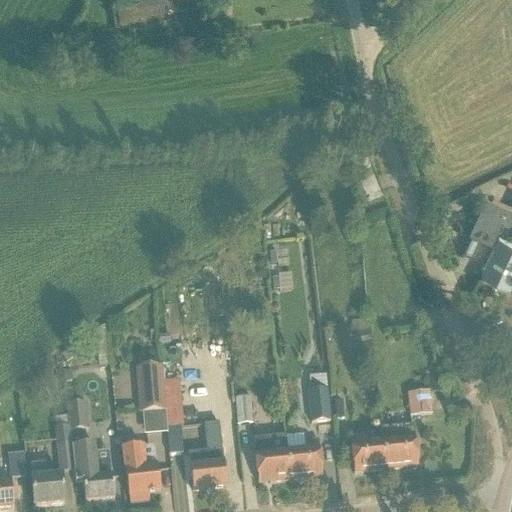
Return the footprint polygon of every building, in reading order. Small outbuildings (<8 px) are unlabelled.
[(115,0),(118,19),(114,20),(115,27),(169,19),(167,4),(197,0),(115,0)] [(511,209),(486,197),(469,233),(492,244),(502,223),(511,227),(511,209)] [(481,276),(508,288),(511,280),(511,243),(499,238),(481,276)] [(351,323),(353,344),(370,342),(368,321),(351,323)] [(169,345),(169,336),(158,337),(158,346),(169,345)] [(136,370),(139,416),(165,414),(164,399),(162,384),(161,368),(136,370)] [(179,382),(162,384),(164,399),(180,397),(179,382)] [(326,392),(306,394),(309,426),(329,424),(326,392)] [(406,396),(409,418),(432,416),(429,393),(406,396)] [(236,423),(236,427),(252,426),(249,399),(235,401),(236,423)] [(67,408),(70,434),(88,432),(85,406),(67,408)] [(211,411),(203,412),(204,423),(212,422),(211,411)] [(212,426),(203,427),(206,454),(205,454),(209,492),(226,490),(223,468),(219,436),(214,437),(212,426)] [(380,430),(382,442),(385,472),(417,469),(413,427),(380,430)] [(73,473),(70,447),(68,429),(54,431),(59,475),(73,473)] [(166,430),(168,457),(182,456),(180,429),(166,430)] [(385,472),(382,442),(364,444),(363,437),(349,438),(353,476),(385,472)] [(289,483),(286,454),(285,438),(252,441),(257,486),(289,483)] [(119,452),(122,452),(124,473),(125,473),(128,500),(129,500),(130,506),(148,504),(147,498),(160,497),(156,469),(143,471),(141,449),(138,450),(136,440),(118,442),(119,452)] [(304,452),(286,454),(289,483),(321,479),(317,442),(303,443),(304,452)] [(95,466),(94,455),(93,445),(70,447),(73,473),(75,485),(82,484),(84,505),(114,502),(111,480),(110,464),(95,466)] [(209,492),(205,454),(188,456),(192,493),(209,492)] [(7,457),(9,482),(25,481),(23,455),(7,457)] [(30,482),(33,510),(63,507),(60,479),(45,480),(43,466),(29,467),(30,482)] [(12,511),(10,486),(0,487),(0,511),(12,511)]
